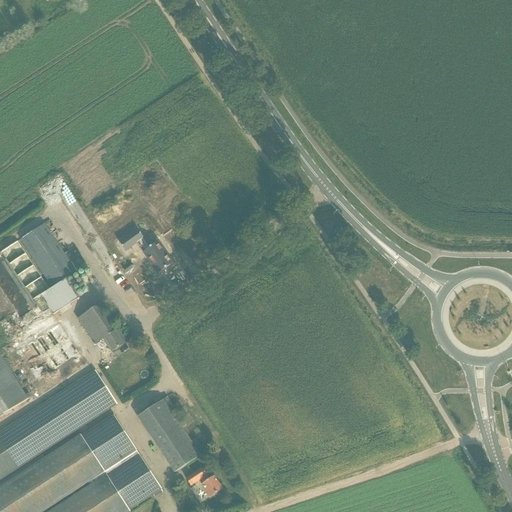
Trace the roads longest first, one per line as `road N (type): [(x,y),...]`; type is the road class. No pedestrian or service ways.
road 1 (secondary): [(386,249),(317,178),(193,0)]
road 2 (track): [(460,442),(248,511)]
